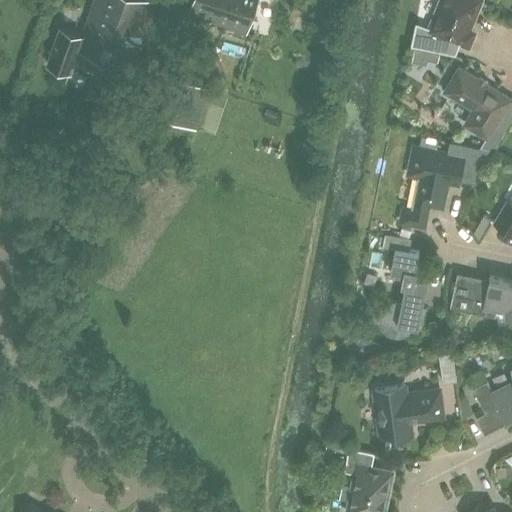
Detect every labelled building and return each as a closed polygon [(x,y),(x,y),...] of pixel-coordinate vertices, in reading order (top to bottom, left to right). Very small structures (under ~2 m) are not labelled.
[(60,26),(47,62),(71,71),(79,48),(132,65),(155,0),(153,0),(93,0),(82,34),(60,26)] [(246,31),(256,0),(192,0),(188,12),(246,31)] [(416,20),(411,44),(456,54),(461,42),(469,45),(474,31),(469,29),(473,19),(480,0),(440,0),(430,26),(416,20)] [(414,48),(413,56),(428,59),(438,60),(439,52),(414,48)] [(487,135),(481,146),(495,148),(511,119),(511,117),(502,112),(511,98),(459,67),(446,90),(475,107),(466,123),(487,135)] [(85,75),(73,71),(70,82),(82,85),(85,75)] [(194,82),(190,81),(174,75),(166,72),(153,111),(195,126),(201,128),(215,89),(208,87),(194,82)] [(404,206),(401,220),(425,224),(429,203),(443,206),(448,181),(459,183),(460,179),(465,155),(448,152),(436,149),(438,139),(421,135),(419,146),(414,145),(410,164),(408,172),(420,175),(413,208),(404,206)] [(104,163),(77,146),(65,166),(92,183),(104,163)] [(511,202),(508,200),(495,221),(511,231),(511,202)] [(486,213),(474,231),(479,237),(492,216),(486,213)] [(384,245),(395,247),(391,270),(403,273),(401,282),(405,282),(401,302),(397,301),(388,303),(382,310),(380,318),(383,327),(391,332),(398,334),(406,331),(412,324),(422,326),(426,305),(423,305),(428,277),(416,275),(417,268),(416,268),(419,251),(410,249),(413,237),(386,232),(384,245)] [(508,307),(510,324),(510,325),(511,324),(511,279),(490,275),(489,278),(479,285),(477,284),(456,280),(450,306),(495,315),(497,305),(508,307)] [(453,351),(439,353),(443,381),(457,379),(453,351)] [(506,417),(511,413),(511,382),(493,392),(487,380),(473,387),(485,411),(499,404),(506,417)] [(405,384),(375,388),(382,438),(387,437),(392,437),(391,436),(412,433),(410,419),(443,415),(440,388),(406,392),(405,384)] [(384,511),(386,503),(381,502),(385,485),(390,486),(393,470),(372,466),(375,452),(349,447),(345,470),(355,472),(348,505),(363,508),(361,511),(384,511)] [(50,511),(49,511),(47,511),(46,511),(30,502),(24,511),(50,511)]
